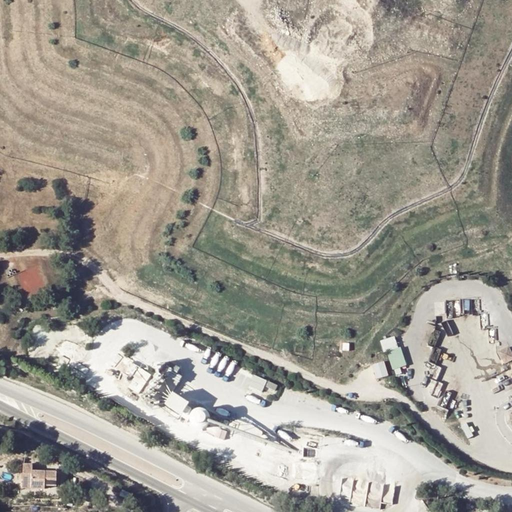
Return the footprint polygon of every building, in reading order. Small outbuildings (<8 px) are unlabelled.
[(39,265),(18,272),(26,297),(48,290),(39,265)] [(389,350),(393,369),(406,366),(399,335),(382,339),(385,351),(389,350)] [(499,351),(505,363),(511,359),(511,352),(509,346),(499,351)] [(379,378),(390,375),(386,360),(374,364),(379,378)] [(170,363),(165,383),(179,386),(183,366),(170,363)] [(131,389),(143,393),(150,372),(138,368),(131,389)] [(276,394),(280,385),(255,374),(249,387),(263,393),(265,389),(276,394)] [(168,405),(184,416),(192,403),(175,393),(168,405)] [(210,422),(209,409),(197,410),(198,423),(210,422)] [(56,472),(31,471),(32,465),(24,465),(23,487),(44,488),(45,485),(56,486),(56,472)] [(371,477),(344,474),(341,495),(352,496),(351,504),(382,507),(382,501),(394,502),(396,481),(386,480),(386,472),(371,471),(371,477)]
